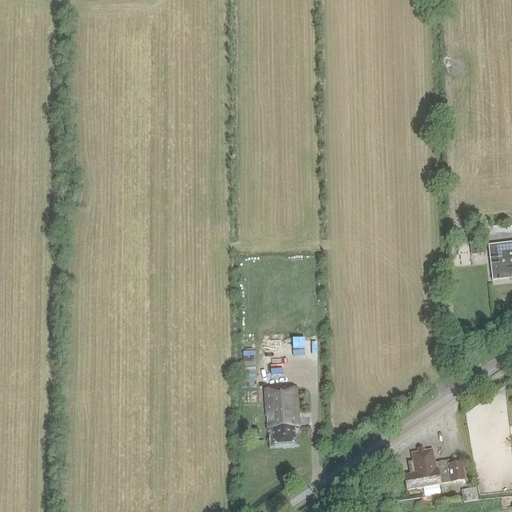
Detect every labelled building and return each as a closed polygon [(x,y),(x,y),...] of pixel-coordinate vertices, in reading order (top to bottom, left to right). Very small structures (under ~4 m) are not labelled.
[(488,247),(492,281),(492,282),(498,281),(498,282),(500,281),(510,280),(509,278),(511,278),(511,244),(500,246),(499,242),(489,243),(489,246),(488,247)] [(295,434),(300,434),(297,388),(265,390),(268,432),(272,432),(273,447),(295,445),(295,434)] [(440,486),(440,485),(451,483),(452,484),(464,482),(461,464),(449,466),(449,462),(435,465),(432,451),(423,453),(423,449),(418,450),(418,454),(412,455),(415,475),(404,476),(407,492),(440,486)] [(462,492),(464,504),(478,501),(475,489),(462,492)] [(422,503),(421,497),(396,500),(397,506),(422,503)]
